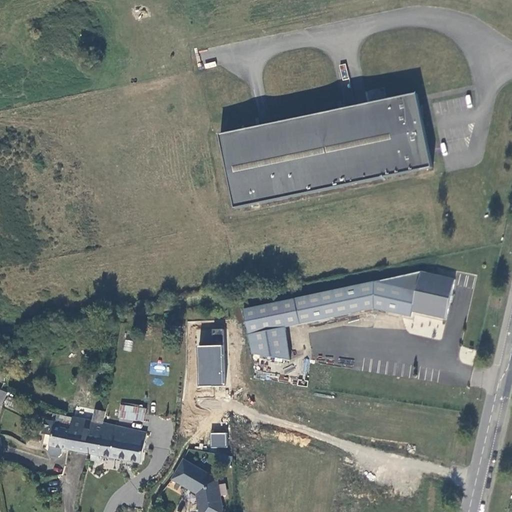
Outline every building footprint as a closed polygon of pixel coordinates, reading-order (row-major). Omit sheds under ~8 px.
[(413,94),(216,136),(232,210),(429,169),(413,94)] [(374,283),(243,309),(251,354),(291,362),(286,329),(373,309),(411,318),(412,311),(447,320),(456,281),(422,273),(374,283)] [(198,328),(196,385),(224,386),(225,329),(198,328)] [(120,418),(144,422),(146,410),(121,406),(120,418)] [(66,451),(91,457),(98,458),(105,425),(102,424),(105,412),(95,410),(92,422),(72,418),(70,430),(66,451)] [(70,430),(72,418),(60,415),(57,427),(70,430)] [(147,434),(105,425),(98,458),(140,465),(147,434)] [(59,455),(65,457),(66,451),(70,430),(57,427),(54,427),(47,458),(58,460),(59,455)] [(226,447),(227,433),(210,432),(210,447),(226,447)] [(183,461),(171,480),(187,489),(187,488),(191,490),(191,491),(196,494),(198,511),(221,511),(216,480),(183,461)] [(43,500),(60,497),(56,478),(39,481),(43,500)]
